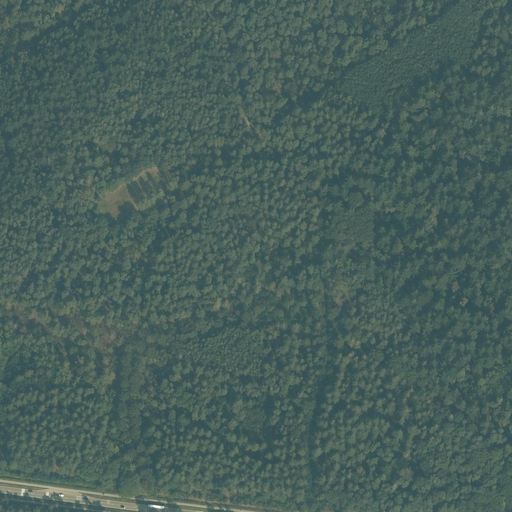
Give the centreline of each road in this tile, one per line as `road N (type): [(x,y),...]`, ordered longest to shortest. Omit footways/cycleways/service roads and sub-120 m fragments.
road 1 (track): [(137,468),(133,382),(141,323),(323,215),(328,321)]
road 2 (track): [(470,429),(328,321)]
road 3 (track): [(313,490),(310,445),(331,358),(328,321)]
road 4 (primary): [(158,511),(0,491)]
road 5 (track): [(205,0),(236,51),(247,118),(259,138)]
road 6 (track): [(0,66),(113,0)]
